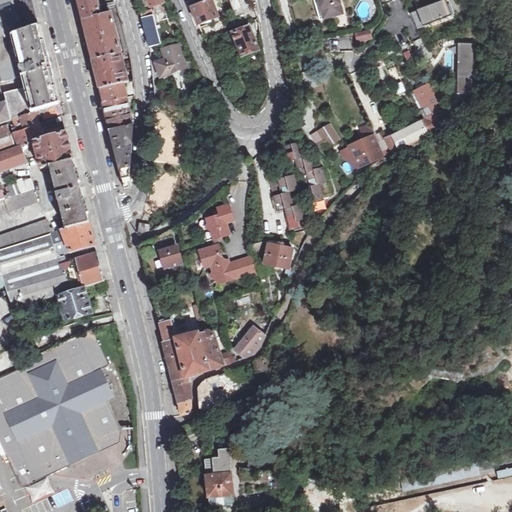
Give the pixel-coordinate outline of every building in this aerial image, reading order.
[(0,0),(0,37),(9,35),(39,26),(33,0),(0,0)] [(77,0),(83,21),(103,15),(102,13),(100,14),(96,0),(77,0)] [(113,9),(114,12),(119,11),(116,2),(114,2),(113,0),(109,0),(103,2),(106,11),(113,9)] [(208,0),(205,2),(192,7),(199,25),(220,17),(214,0),(208,0)] [(318,0),(324,19),(345,13),(341,0),(318,0)] [(444,0),(412,14),(419,29),(451,16),(444,0)] [(119,11),(114,12),(125,52),(129,51),(119,11)] [(150,47),(162,45),(153,11),(141,14),(150,47)] [(103,15),(83,21),(93,60),(121,53),(111,13),(103,15)] [(31,113),(61,104),(39,26),(9,35),(0,37),(0,82),(0,83),(21,77),(24,87),(4,93),(12,119),(31,113)] [(250,28),(233,34),(238,46),(235,47),(240,61),(260,53),(250,28)] [(356,43),(372,42),(372,32),(356,33),(356,43)] [(472,44),(449,44),(449,71),(457,71),(458,97),(472,97),(472,44)] [(171,72),(186,68),(179,45),(162,50),(166,60),(156,64),(161,78),(171,74),(171,72)] [(121,54),(121,53),(93,60),(93,61),(100,88),(100,89),(102,89),(119,85),(134,81),(134,77),(128,79),(123,59),(131,57),(130,52),(121,54)] [(122,99),(119,85),(102,89),(106,103),(122,99)] [(106,103),(104,104),(107,118),(131,112),(127,98),(122,99),(106,103)] [(0,122),(12,119),(5,100),(0,101),(0,122)] [(61,108),(61,104),(31,113),(14,119),(18,132),(40,124),(42,123),(41,121),(39,121),(38,117),(44,114),(46,118),(62,113),(62,112),(61,108)] [(447,125),(450,124),(442,110),(441,110),(440,107),(436,109),(438,112),(421,122),(419,123),(410,127),(394,136),(401,150),(431,134),(447,125)] [(134,125),(131,112),(107,118),(110,128),(111,131),(134,125)] [(409,125),(410,127),(419,123),(418,120),(414,119),(410,121),(409,125)] [(43,134),(40,124),(18,132),(13,134),(9,124),(0,127),(0,153),(23,147),(30,144),(35,142),(53,136),(52,133),(46,135),(46,133),(43,134)] [(130,188),(134,125),(111,131),(125,190),(130,188)] [(330,126),(313,137),(322,152),(340,141),(330,126)] [(360,169),(384,158),(376,139),(370,126),(362,129),(364,133),(367,140),(364,141),(351,147),(351,149),(359,167),(360,169)] [(72,158),(67,132),(53,136),(35,142),(36,150),(34,151),(33,151),(25,153),(28,162),(38,159),(41,169),(48,163),(72,158)] [(301,142),(285,147),(287,154),(295,152),(299,166),(305,165),(309,179),(317,177),(319,185),(306,189),(307,195),(314,194),(316,201),(324,199),(321,185),(328,183),(323,167),(316,170),(313,155),(305,157),(301,142)] [(33,151),(30,144),(23,147),(25,153),(33,151)] [(0,153),(0,201),(7,199),(35,189),(37,189),(33,178),(25,181),(24,178),(12,183),(10,185),(12,192),(8,194),(8,196),(6,197),(0,180),(0,171),(28,162),(25,153),(23,147),(0,153)] [(356,168),(359,167),(351,149),(344,152),(356,168)] [(48,163),(65,226),(89,220),(72,158),(48,163)] [(295,176),(272,182),(280,210),(287,209),(293,231),(307,227),(302,205),(295,206),(292,192),(299,190),(295,176)] [(0,201),(0,216),(39,203),(35,189),(7,199),(0,201)] [(223,215),(209,219),(211,224),(209,227),(213,230),(216,239),(231,234),(228,222),(235,220),(231,205),(221,208),(223,215)] [(49,219),(0,235),(0,250),(51,234),(54,233),(49,219)] [(65,226),(59,229),(71,253),(96,245),(89,220),(65,226)] [(138,238),(149,232),(150,225),(140,223),(138,238)] [(54,233),(51,234),(58,252),(61,256),(71,253),(59,229),(54,233)] [(51,234),(0,250),(0,287),(7,286),(15,309),(60,295),(86,287),(105,282),(98,253),(67,263),(65,257),(62,258),(61,256),(58,252),(51,234)] [(271,241),(254,245),(255,252),(270,249),(271,241)] [(285,243),(271,241),(270,249),(266,266),(276,268),(276,271),(286,272),(286,269),(291,270),(294,249),(292,249),(293,246),(285,244),(285,243)] [(178,245),(162,251),(167,268),(173,266),(178,268),(180,264),(184,263),(178,245)] [(219,283),(223,281),(260,270),(257,258),(254,257),(231,264),(230,261),(225,262),(219,246),(202,251),(206,266),(213,264),(214,271),(212,275),(217,278),(219,283)] [(86,287),(60,295),(68,321),(94,313),(86,287)] [(202,320),(196,298),(191,299),(196,321),(198,321),(203,334),(209,333),(205,320),(202,320)] [(209,333),(203,334),(199,335),(199,333),(176,338),(170,318),(160,321),(163,334),(162,335),(176,393),(177,393),(178,395),(180,397),(180,399),(178,400),(179,402),(192,400),(191,382),(189,378),(231,363),(226,353),(220,355),(215,337),(209,333)] [(262,346),(266,337),(254,328),(236,350),(245,358),(255,354),(262,346)] [(102,369),(109,365),(93,331),(29,361),(30,364),(0,378),(0,442),(20,487),(126,438),(108,401),(115,398),(102,369)] [(268,372),(267,359),(255,363),(256,373),(268,372)] [(288,369),(276,379),(286,391),(297,382),(288,369)] [(199,394),(199,408),(212,407),(211,384),(220,382),(217,376),(207,380),(204,382),(202,383),(200,386),(199,391),(199,394)] [(193,413),(192,400),(179,402),(181,415),(193,413)] [(206,460),(210,498),(235,496),(232,457),(206,460)] [(303,499),(291,494),(290,494),(285,511),(299,511),(302,503),(303,499)] [(235,496),(210,498),(210,508),(236,506),(235,496)]
